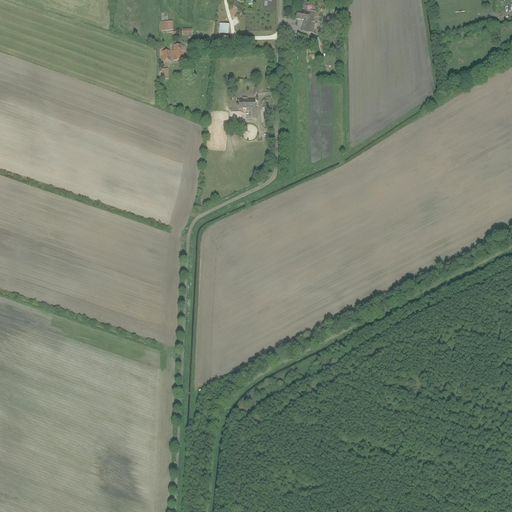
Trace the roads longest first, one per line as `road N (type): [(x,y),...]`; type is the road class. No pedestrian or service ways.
road 1 (unclassified): [(282,0),(277,171),(203,213),(189,232),(176,511)]
road 2 (track): [(511,246),(239,387),(217,427),(208,511)]
